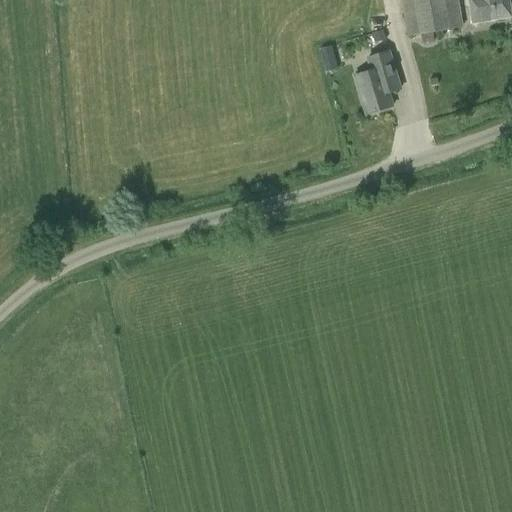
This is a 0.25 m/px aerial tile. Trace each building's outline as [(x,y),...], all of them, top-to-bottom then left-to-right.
[(400,0),(407,37),(420,35),(422,45),(434,43),(433,33),(462,28),(457,0),(400,0)] [(468,0),(472,24),(511,18),(508,0),(468,0)] [(383,33),(373,36),(375,45),(386,41),(383,33)] [(366,115),(393,107),(385,82),(396,78),(388,52),(367,59),(371,72),(354,77),(366,115)] [(326,74),(338,71),(336,63),(324,66),(326,74)]
